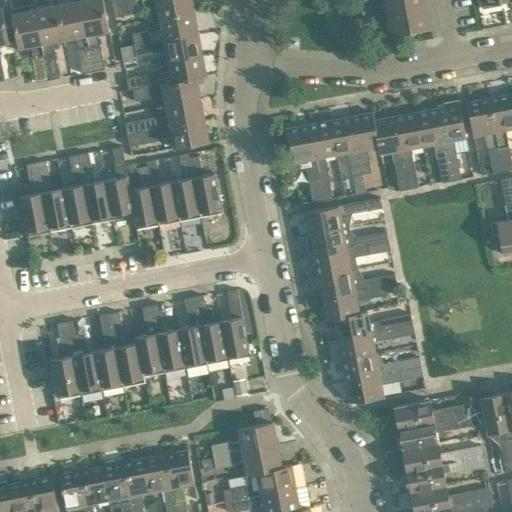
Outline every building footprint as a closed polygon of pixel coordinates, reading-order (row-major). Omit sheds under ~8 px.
[(80,0),(67,0),(57,2),(64,36),(76,34),(78,46),(77,46),(81,70),(93,68),(80,0)] [(103,0),(80,0),(93,68),(105,66),(100,42),(99,42),(96,30),(109,27),(103,0)] [(192,0),(123,0),(113,2),(115,14),(129,11),(145,8),(144,7),(158,4),(160,15),(194,9),(192,0)] [(385,0),(388,14),(390,13),(393,31),(429,24),(424,0),(385,0)] [(34,1),(12,6),(13,10),(12,11),(19,45),(31,43),(33,54),(32,55),(37,79),(48,77),(35,6),(34,1)] [(35,6),(48,77),(60,75),(55,50),(54,51),(52,39),(64,36),(57,2),(35,6)] [(2,4),(0,4),(0,77),(5,77),(0,53),(0,52),(0,40),(9,39),(2,4)] [(148,27),(132,30),(135,42),(198,30),(194,9),(160,15),(162,26),(148,29),(148,27)] [(198,30),(135,42),(137,54),(153,51),(152,49),(166,46),(168,58),(202,51),(198,30)] [(140,73),(127,75),(129,87),(133,86),(143,84),(197,74),(197,75),(207,73),(202,51),(168,58),(170,69),(157,71),(156,70),(140,73)] [(143,84),(133,86),(135,98),(151,95),(151,93),(164,91),(166,102),(201,95),(197,75),(197,74),(143,84)] [(511,98),(511,91),(489,95),(504,167),(511,165),(511,157),(506,126),(511,124),(511,98)] [(155,114),(126,119),(128,131),(205,116),(201,95),(166,102),(168,113),(158,115),(155,116),(155,114)] [(468,99),(474,132),(486,130),(494,169),(504,167),(489,95),(468,99)] [(444,104),(438,105),(452,178),(461,176),(459,166),(456,150),(469,148),(466,134),(460,101),(459,97),(445,100),(443,102),(444,104)] [(438,105),(417,109),(423,142),(435,140),(439,164),(442,179),(452,178),(438,105)] [(373,109),(351,113),(362,171),(363,171),(372,169),(371,161),(367,144),(378,142),(379,142),(374,117),(375,117),(373,109)] [(417,109),(395,113),(409,186),(419,184),(415,165),(411,144),(423,142),(417,109)] [(351,113),(330,117),(336,150),(337,150),(338,158),(350,160),(351,165),(353,173),(356,191),(366,189),(363,171),(362,171),(351,113)] [(375,117),(374,117),(379,142),(378,142),(380,150),(392,148),(398,177),(400,188),(409,186),(395,113),(375,117)] [(205,116),(128,131),(129,137),(130,141),(130,142),(130,143),(159,137),(159,136),(172,133),(175,145),(209,138),(205,116)] [(330,117),(309,121),(321,184),(321,183),(324,197),(333,195),(331,182),(325,153),(336,150),(330,117)] [(309,121),(287,125),(293,158),(289,159),(291,169),(307,166),(313,199),(324,197),(321,183),(321,184),(309,121)] [(117,174),(106,177),(113,216),(134,212),(135,212),(130,186),(131,186),(126,162),(122,143),(112,145),(117,174)] [(89,149),(79,151),(92,220),(113,216),(106,177),(94,179),(91,159),(89,149)] [(184,176),(172,178),(180,217),(201,213),(190,154),(189,150),(179,152),(180,156),(184,176)] [(75,183),(63,185),(71,224),(92,220),(79,151),(69,153),(71,163),(75,183)] [(199,152),(190,154),(201,213),(223,209),(215,170),(203,172),(199,152)] [(156,156),(146,158),(148,162),(147,163),(159,221),(180,217),(172,178),(161,180),(157,161),(156,156)] [(46,158),(37,160),(50,228),(71,224),(63,185),(52,187),(46,158)] [(32,191),(20,193),(28,232),(50,228),(37,160),(27,161),(32,191)] [(131,186),(130,186),(135,212),(134,212),(137,226),(159,221),(147,163),(137,164),(141,184),(131,186)] [(498,236),(496,240),(497,247),(501,249),(503,249),(503,251),(511,249),(511,179),(511,174),(501,176),(504,190),(509,217),(497,219),(500,236),(498,236)] [(368,197),(306,209),(310,231),(350,223),(350,221),(352,211),(370,207),(383,204),(381,194),(368,197)] [(308,232),(307,234),(309,243),(311,244),(313,244),(314,252),(377,240),(390,237),(388,228),(375,230),(357,234),(351,230),(350,223),(310,231),(308,232)] [(377,240),(314,252),(318,273),(359,265),(358,264),(356,254),(370,251),(391,247),(390,237),(377,240)] [(359,265),(318,273),(323,294),(385,282),(385,281),(397,278),(396,270),(383,273),(365,276),(359,265)] [(385,282),(323,294),(327,316),(335,314),(360,309),(359,308),(357,297),(387,292),(385,282)] [(232,315),(221,317),(229,357),(250,352),(237,286),(227,288),(232,315)] [(204,292),(194,294),(207,361),(229,357),(221,317),(214,319),(212,306),(210,305),(207,305),(204,292)] [(190,323),(179,326),(186,365),(207,361),(194,294),(185,296),(190,323)] [(162,300),(152,302),(165,369),(186,365),(179,326),(167,328),(162,300)] [(147,332),(135,334),(137,340),(144,373),(165,369),(152,302),(142,304),(147,332)] [(360,309),(335,314),(339,335),(388,326),(413,320),(412,314),(412,311),(370,319),(367,308),(367,307),(359,308),(360,309)] [(110,310),(124,383),(146,379),(144,373),(137,340),(126,342),(121,318),(119,308),(110,310)] [(106,346),(95,348),(103,387),(124,383),(110,310),(100,312),(106,346)] [(77,317),(67,319),(81,391),(103,387),(95,348),(88,349),(85,333),(80,334),(77,317)] [(59,355),(52,356),(58,389),(60,395),(81,391),(67,319),(58,320),(61,334),(58,335),(57,343),(59,355)] [(388,326),(339,335),(342,353),(343,356),(360,353),(376,350),(376,349),(373,339),(403,333),(415,331),(413,320),(388,326)] [(360,353),(343,356),(347,377),(423,363),(422,363),(421,353),(384,360),(382,353),(382,349),(381,349),(376,350),(360,353)] [(423,363),(347,377),(351,399),(373,395),(384,393),(382,381),(403,377),(424,373),(423,363)] [(246,375),(234,377),(236,393),(248,391),(246,375)] [(234,385),(220,387),(222,397),(235,394),(234,385)] [(511,388),(502,390),(511,440),(511,388)] [(58,389),(54,390),(57,404),(62,403),(60,395),(58,389)] [(511,440),(502,390),(480,395),(487,430),(488,435),(492,434),(501,442),(504,458),(506,468),(506,469),(511,467),(511,440)] [(430,396),(395,403),(399,425),(465,412),(464,411),(463,402),(446,405),(432,408),(430,396)] [(254,408),(257,421),(271,418),(269,405),(254,408)] [(465,412),(399,425),(403,446),(438,440),(436,429),(450,426),(450,427),(467,423),(467,422),(478,420),(478,418),(476,409),(464,411),(465,412)] [(231,438),(212,442),(214,454),(278,441),(273,418),(271,418),(257,421),(252,422),(239,425),(241,438),(232,440),(231,438)] [(438,440),(403,446),(407,467),(484,453),(482,442),(471,444),(454,447),(454,448),(440,450),(438,440)] [(278,441),(214,454),(216,465),(236,461),(236,460),(245,458),(248,471),(258,469),(258,468),(282,463),(278,441)] [(189,447),(167,451),(178,511),(189,511),(183,481),(195,479),(189,447)] [(178,511),(167,451),(145,455),(152,488),(163,485),(168,511),(178,511)] [(484,453),(407,467),(411,489),(446,482),(444,471),(458,468),(458,469),(475,466),(486,464),(486,463),(484,453)] [(145,455),(124,459),(134,511),(145,511),(141,490),(152,488),(145,455)] [(213,455),(202,457),(204,468),(215,466),(213,455)] [(134,511),(124,459),(103,463),(109,496),(110,496),(111,505),(123,503),(124,511),(134,511)] [(230,485),(224,487),(225,498),(296,484),(292,461),(282,463),(258,468),(258,469),(248,471),(250,481),(230,485)] [(103,463),(82,467),(90,511),(101,511),(99,498),(109,496),(103,463)] [(90,511),(82,467),(60,472),(67,504),(68,508),(78,506),(80,507),(80,511),(90,511)] [(52,473),(30,477),(37,511),(60,511),(59,505),(52,473)] [(37,511),(30,477),(9,481),(15,511),(23,511),(27,511),(26,511),(37,511)] [(0,511),(15,511),(9,481),(7,481),(7,480),(5,478),(0,479),(0,511)] [(446,482),(411,489),(415,510),(492,495),(490,484),(479,486),(462,489),(462,490),(448,493),(446,482)] [(296,484),(225,498),(226,499),(227,508),(234,506),(235,508),(255,504),(259,504),(265,508),(266,511),(275,511),(276,511),(301,506),(300,506),(296,484)] [(213,490),(206,491),(208,500),(215,499),(213,490)] [(492,495),(415,510),(415,511),(460,511),(467,511),(483,508),(494,506),(492,495)]
